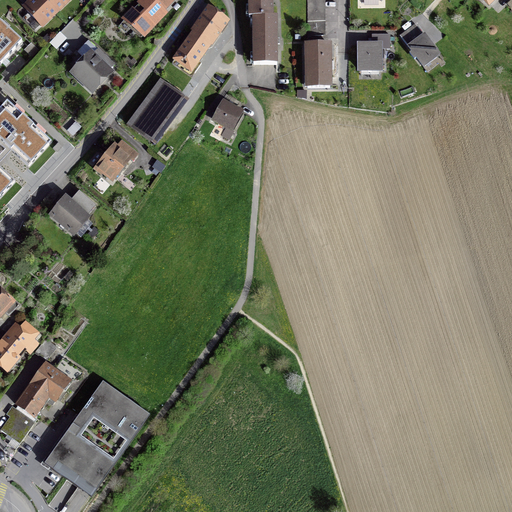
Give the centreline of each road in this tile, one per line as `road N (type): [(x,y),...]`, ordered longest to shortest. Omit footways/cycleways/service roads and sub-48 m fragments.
road 1 (residential): [(0,239),(113,115),(199,0)]
road 2 (track): [(238,310),(298,352),(357,511)]
